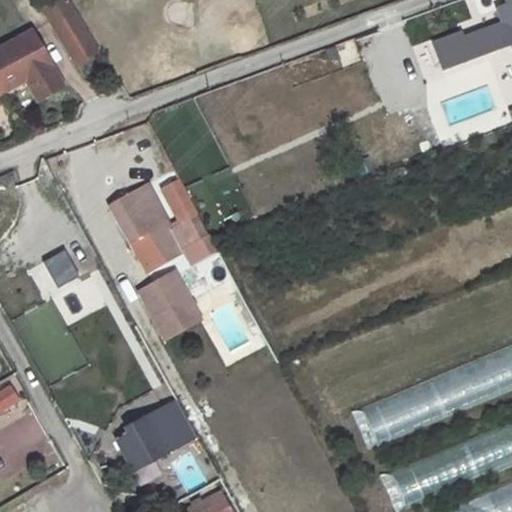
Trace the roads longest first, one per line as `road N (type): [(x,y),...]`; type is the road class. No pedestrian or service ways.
road 1 (unclassified): [(419,0),(0,157)]
road 2 (unclassified): [(0,330),(78,469),(72,490),(31,511)]
